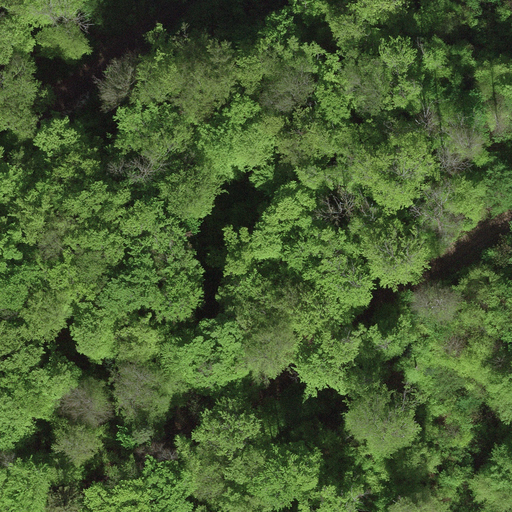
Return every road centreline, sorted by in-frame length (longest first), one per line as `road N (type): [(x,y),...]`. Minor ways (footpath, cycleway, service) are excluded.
road 1 (track): [(76,511),(440,260),(511,224)]
road 2 (track): [(0,127),(85,85),(194,0)]
